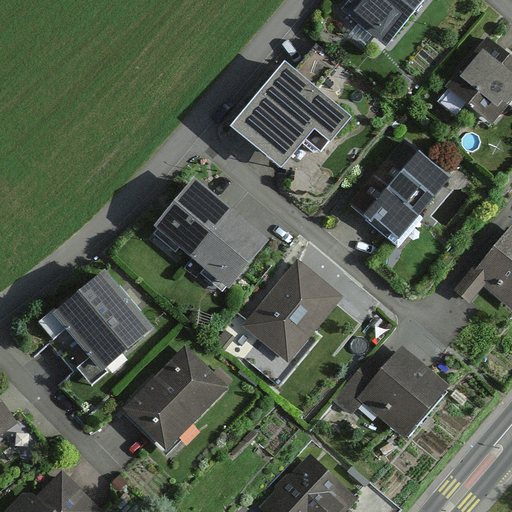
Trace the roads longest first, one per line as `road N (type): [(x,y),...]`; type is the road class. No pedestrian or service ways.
road 1 (residential): [(190,131),(406,308),(429,310),(511,210)]
road 2 (residential): [(0,305),(92,232),(190,131)]
road 3 (residential): [(190,131),(300,0)]
road 4 (residential): [(0,356),(117,478)]
